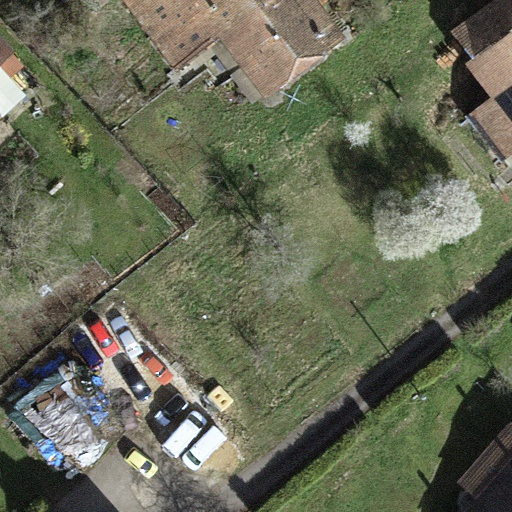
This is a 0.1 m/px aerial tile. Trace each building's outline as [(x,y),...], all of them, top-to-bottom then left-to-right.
[(224,35),(221,31),(198,0),(128,0),(179,68),(224,35)] [(198,0),(221,31),(264,0),(198,0)] [(339,41),(309,0),(264,0),(221,31),(224,35),(238,55),(226,64),(235,76),(248,66),(268,93),(339,41)] [(511,0),(503,0),(458,34),(479,62),(511,37),(511,0)] [(511,37),(479,62),(503,95),(511,106),(511,37)] [(511,150),(511,106),(503,95),(473,117),(503,157),(511,150)] [(511,511),(511,438),(511,437),(475,478),(475,490),(493,506),(487,511),(511,511)]
